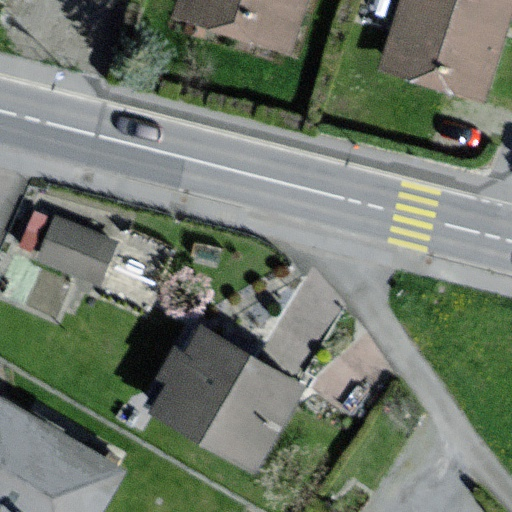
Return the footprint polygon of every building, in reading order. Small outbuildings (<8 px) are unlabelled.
[(308,0),(182,0),(177,19),(291,55),(308,0)] [(511,26),(511,0),(405,0),(383,75),(488,107),(511,26)] [(115,246),(60,225),(44,266),(99,288),(115,246)] [(203,331),(201,334),(178,352),(158,386),(168,391),(151,420),(257,481),(308,392),(203,331)] [(105,511),(126,476),(0,404),(0,511),(105,511)]
